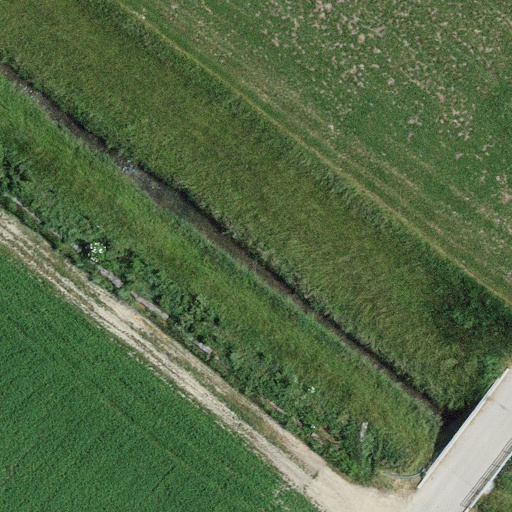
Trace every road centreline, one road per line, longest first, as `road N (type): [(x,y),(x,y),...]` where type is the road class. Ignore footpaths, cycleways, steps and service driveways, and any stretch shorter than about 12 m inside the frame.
road 1 (track): [(0,277),(329,511)]
road 2 (track): [(511,412),(435,511)]
